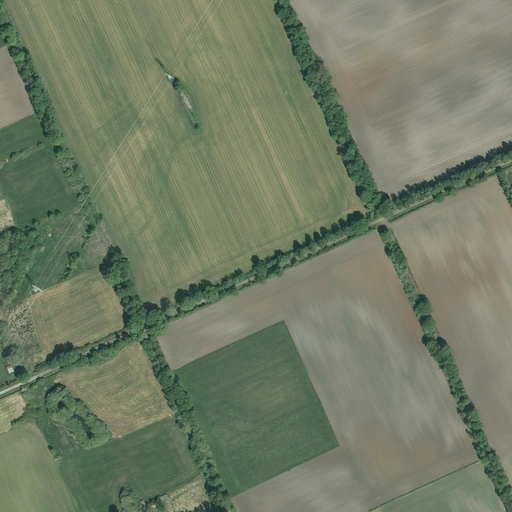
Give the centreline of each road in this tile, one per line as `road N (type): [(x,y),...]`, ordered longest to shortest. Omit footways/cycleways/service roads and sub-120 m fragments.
road 1 (unknown): [(147,329),(511,159)]
road 2 (track): [(147,329),(0,7)]
road 3 (track): [(0,394),(135,333)]
